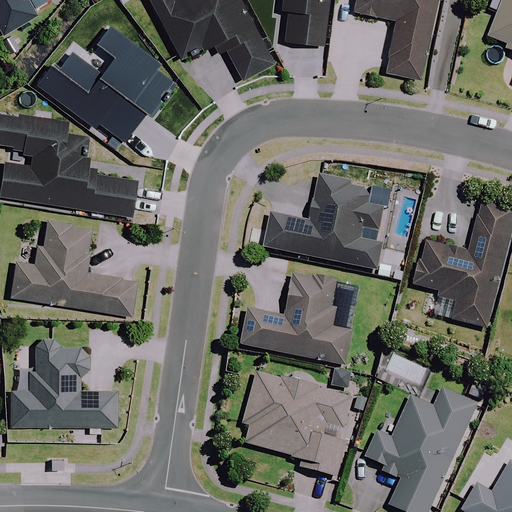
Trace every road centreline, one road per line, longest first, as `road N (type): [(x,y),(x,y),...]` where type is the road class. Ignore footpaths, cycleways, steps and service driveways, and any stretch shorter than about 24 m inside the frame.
road 1 (residential): [(162,511),(203,194),(218,158),(243,132),(279,117),(329,116),(511,150)]
road 2 (tertiary): [(0,506),(145,511)]
